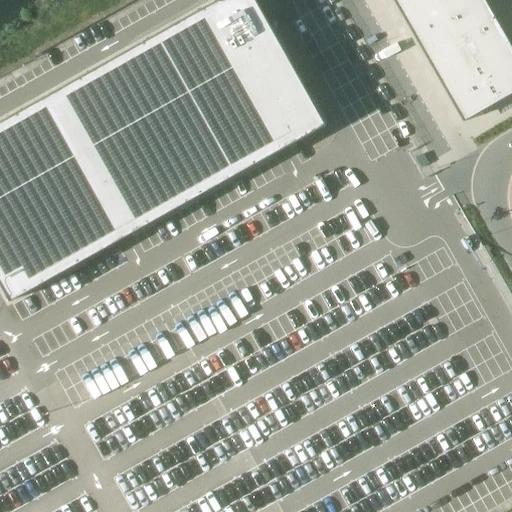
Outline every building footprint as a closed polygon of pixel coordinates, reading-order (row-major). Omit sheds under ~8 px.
[(253,0),(214,0),(0,121),(0,289),(8,303),(324,125),(253,0)] [(138,0),(150,22),(172,10),(166,0),(138,0)] [(276,0),(283,12),(306,0),(276,0)] [(511,50),(483,0),(391,0),(461,123),(511,93),(511,50)] [(345,21),(297,41),(307,65),(354,45),(345,21)] [(36,53),(39,65),(63,59),(60,47),(36,53)] [(286,214),(292,225),(313,212),(307,202),(286,214)] [(344,231),(369,218),(364,207),(339,221),(344,231)] [(274,245),(266,249),(276,269),(284,265),(274,245)] [(249,264),(256,282),(273,275),(267,257),(249,264)] [(226,293),(243,285),(235,269),(218,278),(226,293)] [(214,276),(202,282),(212,302),(224,296),(214,276)] [(422,296),(412,300),(423,322),(432,318),(422,296)] [(176,320),(199,313),(196,303),(172,310),(176,320)] [(388,315),(399,337),(406,333),(396,311),(388,315)] [(386,315),(372,323),(385,346),(399,339),(386,315)]
